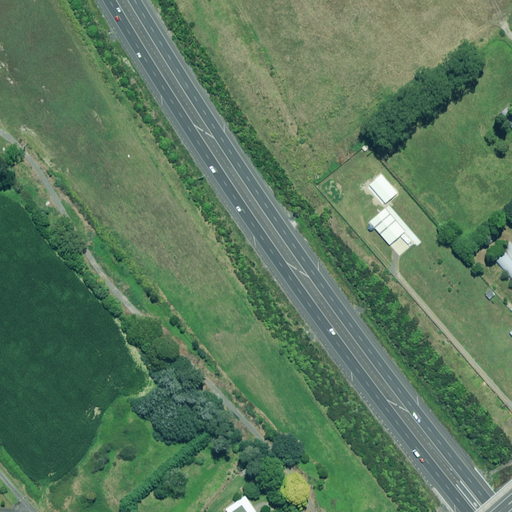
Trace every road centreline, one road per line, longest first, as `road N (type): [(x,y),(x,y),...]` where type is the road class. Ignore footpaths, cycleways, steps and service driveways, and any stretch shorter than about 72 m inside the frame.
road 1 (motorway): [(137,0),(377,366),(496,511)]
road 2 (motorway): [(466,511),(360,381),(192,134),(113,0)]
